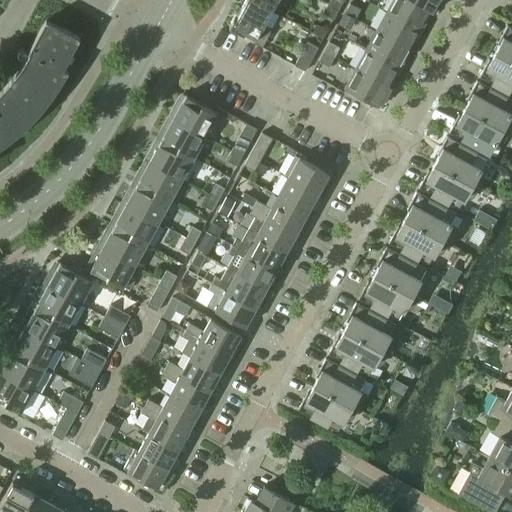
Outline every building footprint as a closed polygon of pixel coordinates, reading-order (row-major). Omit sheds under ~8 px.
[(252,43),(261,48),(268,34),(267,28),(262,26),(271,10),(251,0),(244,0),(234,19),(232,18),(228,26),(253,40),(252,43)] [(251,0),(271,10),(276,0),(251,0)] [(329,0),(322,13),(333,19),(343,0),(329,0)] [(409,0),(392,0),(386,11),(420,30),(430,12),(432,13),(432,12),(409,0)] [(409,0),(432,12),(438,0),(409,0)] [(344,13),(355,19),(360,9),(349,4),(344,13)] [(386,11),(375,30),(409,49),(420,30),(386,11)] [(339,23),(349,29),(355,19),(344,13),(339,23)] [(0,145),(12,137),(25,126),(38,113),(49,100),(59,85),(67,70),(63,68),(79,37),(45,19),(28,52),(29,53),(27,56),(23,62),(15,74),(6,85),(0,91),(0,145)] [(494,52),(511,61),(511,28),(506,25),(497,43),(499,44),(494,52)] [(375,30),(365,49),(399,68),(409,49),(375,30)] [(294,65),(304,71),(317,47),(307,41),(294,65)] [(323,51),(334,57),(339,47),(328,41),(323,51)] [(365,49),(355,68),(391,88),(391,87),(389,86),(399,68),(365,49)] [(318,61),(329,67),(334,57),(323,51),(318,61)] [(478,76),(511,94),(511,61),(494,52),(490,60),(488,59),(478,76)] [(344,88),(378,107),(380,103),(382,104),(391,88),(355,68),(344,88)] [(464,107),(508,131),(509,132),(510,131),(508,131),(511,123),(511,117),(511,116),(509,115),(511,109),(511,100),(476,81),(466,98),(469,99),(464,107)] [(168,116),(205,135),(217,112),(216,112),(215,113),(186,97),(186,95),(185,95),(185,96),(182,95),(168,116)] [(448,132),(488,153),(495,141),(497,142),(500,142),(503,141),(508,131),(464,107),(460,115),(458,114),(448,132)] [(161,140),(193,157),(205,135),(168,116),(161,132),(164,133),(161,140)] [(231,150),(242,156),(256,129),(245,123),(231,150)] [(249,155),(259,161),(272,138),(261,132),(249,155)] [(434,163),(478,187),(479,187),(478,186),(483,177),(483,174),(481,172),(479,170),(486,158),(446,136),(436,153),(438,155),(434,163)] [(144,159),(181,179),(193,157),(161,140),(157,146),(154,144),(144,159)] [(225,160),(236,166),(242,156),(231,150),(225,160)] [(243,165),(254,171),(259,161),(249,155),(243,165)] [(288,177),(317,193),(328,172),(327,171),(327,173),(299,158),(300,157),(299,156),(298,157),(294,155),(283,175),(287,177),(288,177)] [(137,183),(169,200),(181,179),(144,159),(137,175),(140,176),(137,183)] [(418,187),(458,209),(464,196),(467,198),(470,198),(472,196),(478,187),(434,163),(430,171),(427,170),(418,187)] [(277,196),(307,212),(317,193),(288,177),(287,177),(277,196)] [(121,202),(157,222),(169,200),(137,183),(134,189),(131,187),(121,202)] [(209,194),(218,199),(224,188),(215,183),(209,194)] [(408,210),(404,218),(447,242),(453,232),(452,230),(451,227),(449,226),(455,213),(416,191),(406,209),(408,210)] [(203,206),(212,210),(218,199),(209,194),(203,206)] [(252,207),(296,231),(307,212),(277,196),(270,208),(256,200),(252,207)] [(113,226),(146,243),(157,222),(121,202),(114,218),(117,220),(113,226)] [(247,229),(286,250),(296,231),(252,207),(249,213),(254,216),(247,229)] [(388,243),(427,264),(434,252),(437,253),(440,253),(442,252),(447,243),(449,243),(447,242),(404,218),(399,226),(397,225),(388,243)] [(97,245),(134,265),(146,243),(113,226),(110,232),(107,230),(97,245)] [(186,237),(194,242),(201,231),(192,226),(186,237)] [(232,245),(276,269),(286,250),(247,229),(241,241),(235,238),(232,245)] [(179,249),(188,254),(194,242),(186,237),(179,249)] [(120,288),(121,288),(134,265),(97,245),(90,261),(93,263),(89,271),(90,271),(91,270),(121,286),(120,288)] [(227,267),(265,288),(276,269),(232,245),(228,251),(234,254),(227,267)] [(378,265),(374,274),(417,297),(422,288),(422,285),(421,282),(418,281),(425,268),(386,247),(376,264),(378,265)] [(197,250),(190,263),(199,267),(206,255),(197,250)] [(43,283),(79,303),(92,279),(91,279),(90,280),(60,264),(61,262),(60,262),(59,263),(57,261),(43,283)] [(211,282),(255,306),(265,288),(227,267),(220,279),(215,276),(211,282)] [(160,279),(171,285),(176,275),(166,270),(160,279)] [(358,298),(397,320),(404,307),(407,309),(409,308),(412,307),(417,298),(418,299),(419,298),(417,297),(374,274),(369,282),(367,281),(358,298)] [(146,305),(157,311),(171,285),(160,279),(146,305)] [(206,305),(244,326),(255,306),(211,282),(207,289),(213,292),(206,305)] [(35,307),(67,324),(79,303),(43,283),(36,299),(39,300),(35,307)] [(348,321),(343,329),(387,353),(392,343),(392,340),(391,338),(388,336),(395,324),(355,302),(346,320),(348,321)] [(106,317),(124,327),(130,315),(112,306),(106,317)] [(18,325),(56,346),(67,324),(35,307),(32,313),(29,311),(18,325)] [(100,328),(117,338),(124,327),(106,317),(100,328)] [(185,329),(229,353),(240,334),(210,318),(203,330),(189,323),(185,329)] [(12,350),(44,367),(56,346),(18,325),(12,342),(15,344),(12,350)] [(189,356),(219,372),(229,353),(185,329),(182,336),(187,339),(181,351),(189,356)] [(327,354),(367,375),(374,363),(376,364),(379,364),(382,362),(387,353),(388,354),(389,354),(387,353),(343,329),(339,337),(337,336),(327,354)] [(83,360),(100,370),(106,358),(89,349),(83,360)] [(0,362),(0,371),(32,389),(44,367),(12,350),(8,356),(5,354),(0,362)] [(165,367),(209,391),(219,372),(189,356),(183,368),(168,361),(165,367)] [(318,376),(313,385),(358,409),(359,409),(357,408),(362,399),(362,396),(360,393),(358,392),(365,379),(325,358),(316,375),(318,376)] [(73,377),(91,386),(100,370),(83,360),(73,377)] [(169,394),(198,410),(209,391),(165,367),(161,374),(175,382),(169,394)] [(18,412),(20,412),(32,389),(0,371),(0,400),(19,410),(18,412)] [(297,409),(337,431),(344,418),(346,419),(349,419),(352,418),(357,409),(358,410),(358,409),(313,385),(309,393),(307,391),(297,409)] [(487,415),(497,420),(511,428),(511,387),(505,401),(497,396),(487,415)] [(57,402),(66,407),(77,413),(83,401),(63,391),(57,402)] [(144,405),(188,429),(198,410),(169,394),(162,406),(148,399),(144,405)] [(148,432),(178,448),(188,429),(144,405),(140,412),(148,416),(142,429),(148,432)] [(51,434),(62,440),(77,413),(66,407),(51,434)] [(99,430),(109,436),(115,426),(104,420),(99,430)] [(488,456),(511,469),(511,428),(497,420),(491,432),(499,436),(488,456)] [(86,453),(97,459),(109,436),(99,430),(86,453)] [(138,451),(167,467),(178,448),(148,432),(138,450),(138,451)] [(155,487),(156,488),(167,467),(138,451),(138,450),(134,448),(123,468),(127,471),(126,472),(128,472),(128,471),(156,486),(155,487)] [(457,494),(490,511),(494,511),(505,492),(511,496),(511,469),(488,456),(482,467),(472,461),(468,467),(469,471),(457,494)] [(0,503),(0,511),(21,511),(32,493),(12,482),(0,503)] [(243,511),(287,511),(293,502),(263,486),(255,501),(250,499),(243,511)] [(21,511),(46,511),(51,503),(32,493),(21,511)] [(46,511),(67,511),(51,503),(46,511)]
